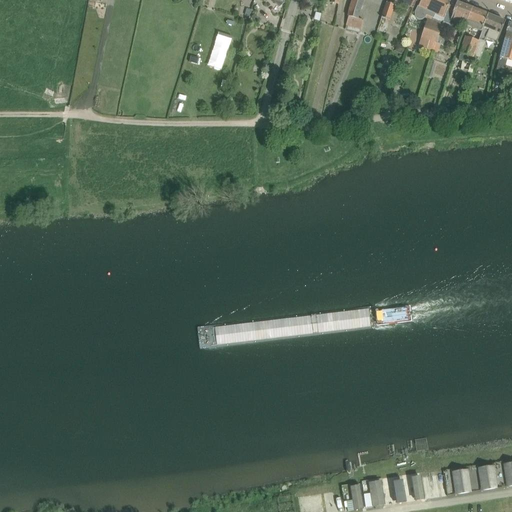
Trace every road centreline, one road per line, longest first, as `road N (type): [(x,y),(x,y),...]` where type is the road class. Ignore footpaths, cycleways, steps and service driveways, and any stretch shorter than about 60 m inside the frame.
road 1 (unclassified): [(511,109),(282,130),(267,122),(267,105),(297,0)]
road 2 (track): [(267,122),(0,113)]
